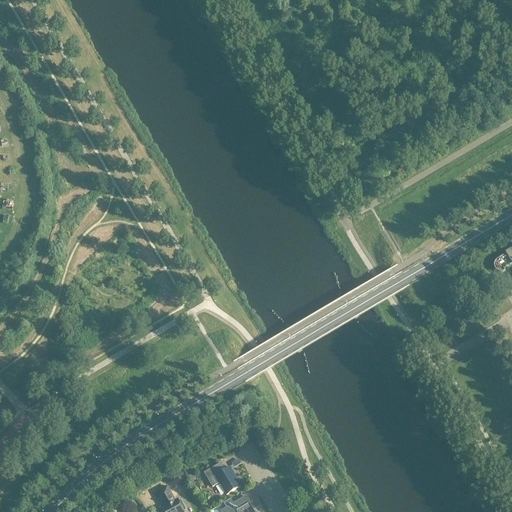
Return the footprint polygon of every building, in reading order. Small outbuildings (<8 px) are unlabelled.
[(511,251),(500,258),(497,260),(496,261),(495,262),(494,263),(494,264),(494,265),(494,266),(494,267),(494,268),(495,269),(495,270),(495,271),(496,271),(497,272),(498,272),(499,273),(500,273),(501,274),(503,273),(504,273),(505,272),(504,270),(511,265),(511,251)] [(221,463),(204,473),(212,488),(219,484),(226,496),(241,487),(234,475),(235,475),(230,468),(225,471),(221,463)] [(180,470),(174,474),(177,479),(183,476),(180,470)] [(157,493),(159,498),(164,507),(161,509),(162,511),(184,511),(178,500),(175,502),(167,487),(157,493)] [(228,507),(220,511),(254,511),(249,503),(243,507),(239,506),(237,502),(229,507),(228,507)]
